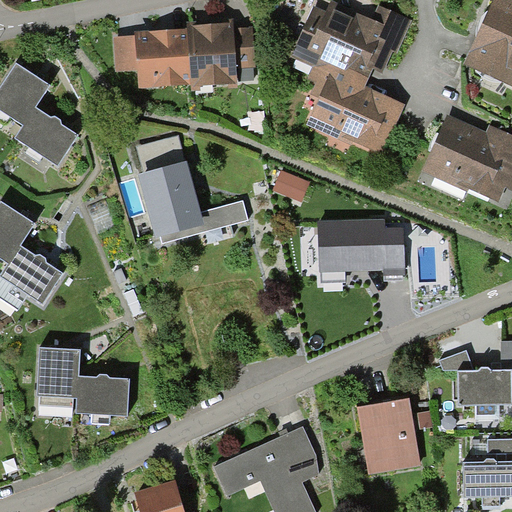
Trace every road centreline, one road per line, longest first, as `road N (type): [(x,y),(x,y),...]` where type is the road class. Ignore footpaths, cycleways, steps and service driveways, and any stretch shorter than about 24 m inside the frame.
road 1 (residential): [(511,293),(0,508)]
road 2 (residential): [(0,28),(149,0)]
